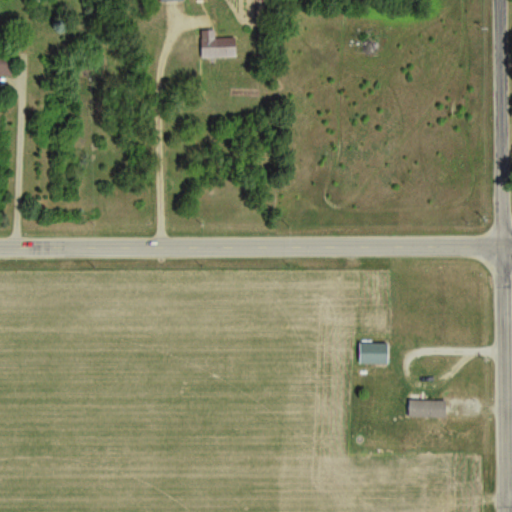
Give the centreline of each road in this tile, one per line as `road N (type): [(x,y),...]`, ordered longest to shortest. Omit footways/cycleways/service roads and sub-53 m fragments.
road 1 (tertiary): [(0,244),(511,240)]
road 2 (tertiary): [(503,511),(501,241)]
road 3 (residential): [(501,241),(498,0)]
